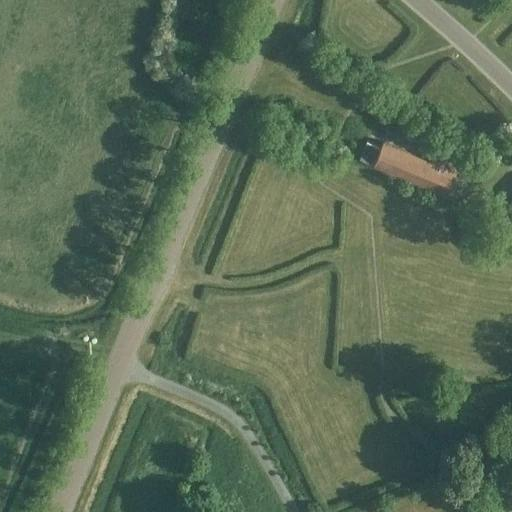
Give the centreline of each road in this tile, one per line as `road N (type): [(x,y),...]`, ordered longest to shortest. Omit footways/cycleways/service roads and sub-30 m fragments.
road 1 (unclassified): [(119,366),(276,0)]
road 2 (unclassified): [(119,366),(219,409),(247,431),(293,511)]
road 3 (unclassified): [(68,511),(119,366)]
road 4 (unclassified): [(511,94),(415,0)]
